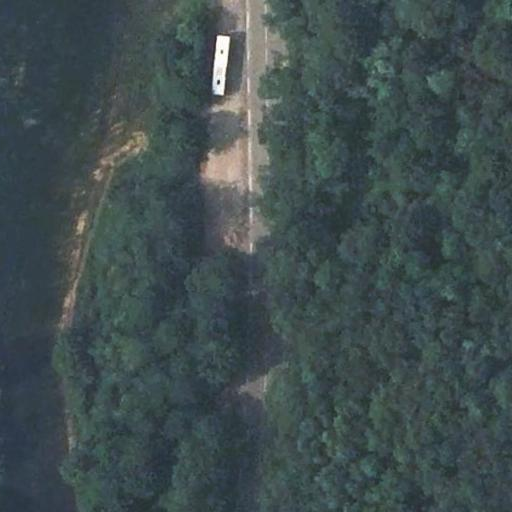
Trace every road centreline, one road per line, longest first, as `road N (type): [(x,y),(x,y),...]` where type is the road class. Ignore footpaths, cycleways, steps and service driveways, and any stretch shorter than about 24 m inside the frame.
road 1 (secondary): [(264,0),(268,383),(250,511)]
road 2 (track): [(268,383),(196,419),(162,511)]
